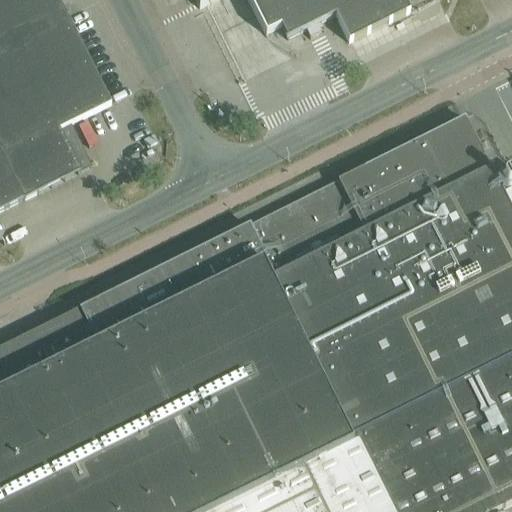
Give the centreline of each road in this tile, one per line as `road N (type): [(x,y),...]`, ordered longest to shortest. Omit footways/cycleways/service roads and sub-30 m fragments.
road 1 (secondary): [(214,179),(511,30)]
road 2 (secondary): [(0,288),(214,179)]
road 3 (unclassified): [(214,179),(125,0)]
